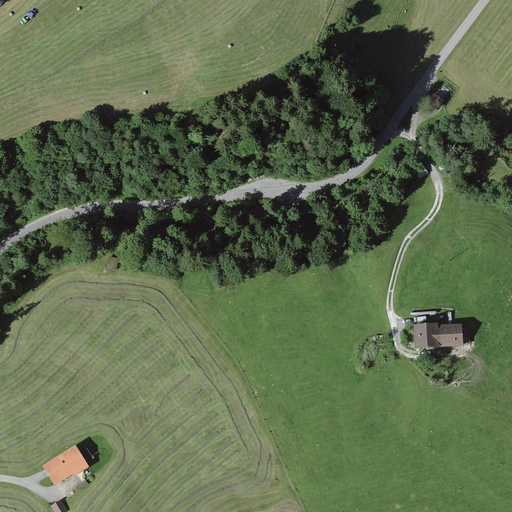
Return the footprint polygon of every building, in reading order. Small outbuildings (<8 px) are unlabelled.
[(443,102),(434,96),(428,104),(437,111),(441,105),(443,102)] [(423,166),(415,171),(420,179),(428,174),(423,166)] [(465,322),(411,326),(413,352),(467,348),(465,322)] [(75,445),(40,465),(54,490),(89,469),(75,445)] [(64,511),(66,511),(60,502),(52,507),(55,511),(64,511)]
